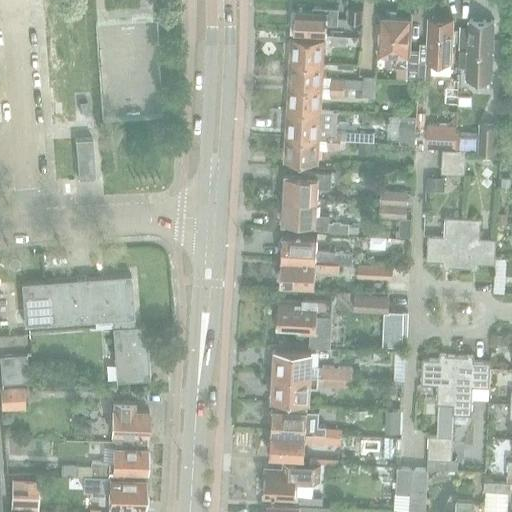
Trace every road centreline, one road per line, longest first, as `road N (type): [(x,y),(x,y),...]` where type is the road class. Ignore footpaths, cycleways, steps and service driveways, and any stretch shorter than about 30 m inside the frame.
road 1 (tertiary): [(190,511),(211,211)]
road 2 (residential): [(30,221),(21,0)]
road 3 (tertiary): [(211,211),(219,0)]
road 4 (residential): [(30,221),(211,211)]
road 5 (residential): [(406,457),(412,327)]
